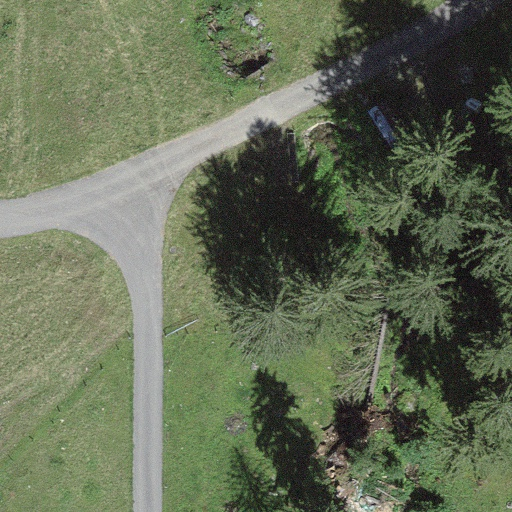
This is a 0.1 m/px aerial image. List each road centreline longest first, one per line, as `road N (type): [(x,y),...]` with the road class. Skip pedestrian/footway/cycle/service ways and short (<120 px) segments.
road 1 (track): [(123,189),(483,0)]
road 2 (track): [(151,511),(150,314),(123,189)]
road 3 (track): [(0,220),(123,189)]
